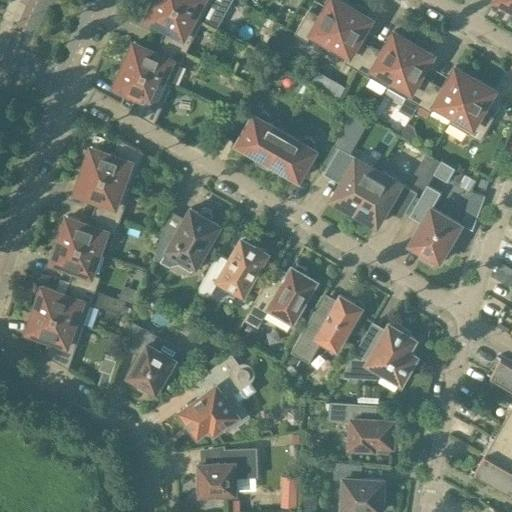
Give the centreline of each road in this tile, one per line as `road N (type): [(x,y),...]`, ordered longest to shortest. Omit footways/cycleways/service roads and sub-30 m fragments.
road 1 (residential): [(468,319),(59,78)]
road 2 (residential): [(151,511),(147,452),(134,434),(0,357)]
road 3 (residential): [(429,511),(468,319)]
road 4 (tertiary): [(0,243),(59,78)]
road 5 (residential): [(468,319),(511,186)]
